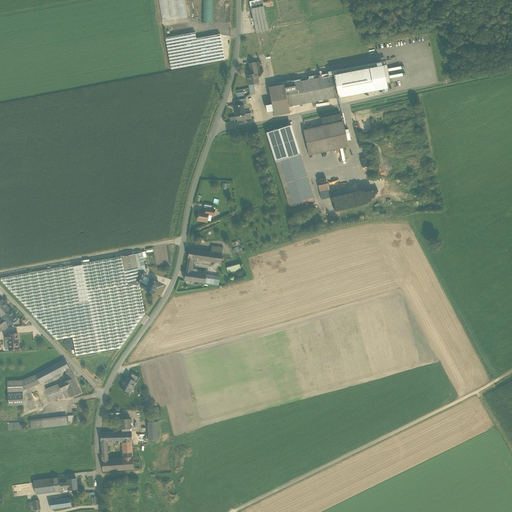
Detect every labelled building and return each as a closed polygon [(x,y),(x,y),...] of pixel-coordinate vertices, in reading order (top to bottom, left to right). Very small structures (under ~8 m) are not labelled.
[(184,0),(158,0),(162,22),(187,18),(184,0)] [(213,0),(202,0),(202,23),(213,23),(213,0)] [(262,0),(249,3),(251,9),(263,6),(262,0)] [(263,6),(251,9),(256,33),(260,32),(268,30),(263,6)] [(195,32),(165,38),(171,69),(224,60),(220,34),(196,38),(195,32)] [(255,62),(248,64),(250,74),(256,73),(256,74),(257,74),(256,68),(255,62)] [(383,65),(334,74),(338,97),(388,88),(387,83),(390,82),(386,65),(383,65)] [(250,74),(247,75),(248,80),(247,80),(248,85),(254,84),(258,83),(256,74),(256,73),(250,74)] [(302,78),(296,79),(296,82),(293,82),(293,80),(279,82),(279,85),(268,87),(272,104),(273,111),(274,116),(290,113),(289,106),(338,97),(334,74),(302,81),(302,78)] [(235,105),(234,105),(236,116),(237,116),(237,121),(251,118),(250,113),(245,114),(243,104),(235,105)] [(343,122),(304,130),(309,155),(348,146),(343,122)] [(267,132),(276,161),(299,153),(290,125),(267,132)] [(299,153),(276,161),(289,205),(304,200),(309,199),(313,197),(299,153)] [(328,183),(318,185),(319,191),(329,189),(328,183)] [(329,189),(319,191),(321,199),(331,197),(329,189)] [(204,212),(199,211),(197,220),(207,222),(208,213),(209,212),(205,212),(204,212)] [(201,250),(189,248),(187,265),(193,266),(194,259),(195,253),(200,254),(201,250)] [(210,252),(210,251),(201,250),(200,254),(195,253),(194,259),(196,259),(196,261),(211,264),(211,261),(221,263),(222,253),(210,252)] [(142,252),(134,254),(138,269),(141,270),(146,272),(142,252)] [(134,254),(125,256),(121,256),(123,264),(127,263),(138,307),(93,317),(90,301),(32,312),(32,315),(56,340),(73,337),(76,356),(120,348),(145,314),(140,287),(142,283),(136,280),(134,279),(134,278),(138,269),(134,254)] [(121,256),(82,263),(82,264),(90,301),(93,317),(138,307),(127,263),(123,264),(121,256)] [(226,267),(228,273),(241,269),(239,263),(226,267)] [(72,265),(1,278),(1,281),(31,312),(32,312),(90,301),(82,264),(73,266),(72,265)] [(206,274),(192,272),(193,269),(186,268),(184,280),(205,283),(206,276),(206,274)] [(146,272),(141,270),(136,280),(142,283),(142,282),(145,276),(146,272)] [(151,279),(145,276),(142,282),(148,285),(151,279)] [(219,278),(206,276),(205,283),(218,285),(219,278)] [(158,282),(151,279),(148,285),(142,282),(142,283),(140,287),(146,289),(146,290),(153,293),(158,282)] [(17,319),(2,300),(0,301),(0,314),(3,319),(7,323),(1,327),(3,329),(4,330),(17,319)] [(18,333),(5,334),(6,339),(5,340),(5,350),(19,349),(18,333)] [(65,359),(47,369),(52,377),(58,374),(65,370),(69,368),(65,359)] [(69,368),(65,370),(66,370),(68,375),(70,379),(74,377),(69,368)] [(47,369),(36,375),(40,383),(52,377),(47,369)] [(140,377),(132,373),(129,378),(135,382),(137,383),(140,377)] [(28,378),(22,380),(22,390),(26,389),(40,383),(36,375),(28,378)] [(70,379),(64,381),(67,389),(62,391),(65,399),(80,393),(74,377),(70,379)] [(129,378),(126,377),(121,388),(129,392),(135,382),(129,378)] [(22,380),(7,381),(8,393),(23,393),(22,390),(22,380)] [(64,381),(56,385),(56,384),(45,389),(50,402),(63,396),(61,392),(62,391),(67,389),(64,381)] [(23,393),(8,393),(8,405),(23,405),(23,393)] [(67,416),(42,418),(43,427),(68,425),(67,416)] [(42,418),(30,419),(31,428),(43,427),(42,418)] [(121,418),(120,418),(120,428),(121,428),(129,428),(130,428),(130,418),(128,418),(121,418)] [(158,422),(148,422),(148,440),(158,440),(158,422)] [(131,431),(129,431),(121,432),(109,432),(109,442),(113,442),(122,442),(123,458),(132,457),(132,452),(131,442),(131,431)] [(109,442),(109,432),(100,432),(100,443),(107,442),(109,442)] [(108,459),(101,459),(102,471),(140,468),(139,456),(132,457),(123,458),(108,459)] [(59,478),(34,481),(36,494),(61,491),(61,490),(60,483),(59,478)] [(77,478),(68,479),(68,482),(60,483),(61,490),(69,489),(69,490),(79,489),(77,478)] [(70,497),(50,500),(51,509),(71,506),(70,497)] [(38,499),(28,501),(30,511),(40,509),(38,499)]
